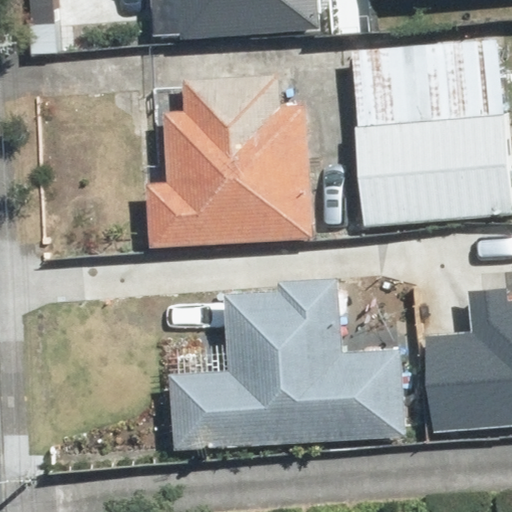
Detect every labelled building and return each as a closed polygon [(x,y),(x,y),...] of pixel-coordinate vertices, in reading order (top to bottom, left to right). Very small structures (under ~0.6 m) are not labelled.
[(157,0),(160,34),(329,22),(327,0),(157,0)] [(358,45),(373,221),(511,209),(511,101),(506,32),(358,45)] [(153,178),(157,243),(321,234),(313,98),(288,99),(286,66),(192,72),(194,101),(173,103),(177,176),(153,178)] [(511,239),(441,245),(445,291),(511,286),(511,239)] [(178,369),(183,447),(415,432),(415,425),(511,418),(511,296),(397,304),(400,342),(352,345),(347,270),(289,274),(290,281),(236,285),(241,365),(178,369)]
